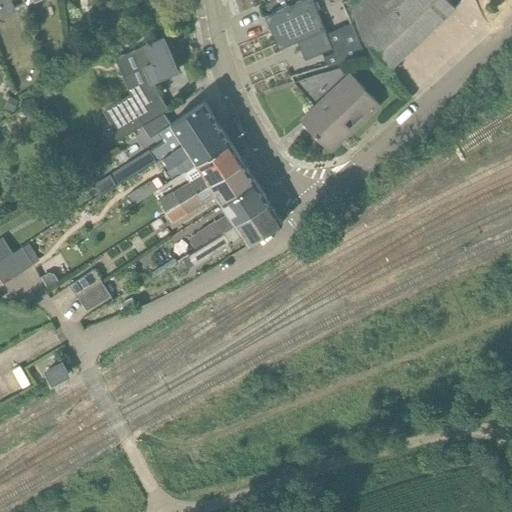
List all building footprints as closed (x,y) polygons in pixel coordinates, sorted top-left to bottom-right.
[(10,0),(0,0),(0,5),(3,13),(14,8),(10,0)] [(280,50),(298,42),(305,60),(332,49),(311,0),(305,0),(266,16),(280,50)] [(456,8),(447,0),(350,0),(350,1),(364,39),(391,69),(456,8)] [(110,139),(99,145),(103,151),(114,144),(134,132),(143,126),(164,114),(168,111),(159,94),(153,81),(178,71),(164,38),(132,52),(114,60),(121,75),(130,96),(103,112),(110,124),(103,128),(110,139)] [(342,140),(379,105),(354,79),(333,99),(329,95),(302,120),(323,142),(334,132),(342,140)] [(11,96),(5,108),(14,112),(19,100),(11,96)] [(163,158),(218,123),(205,102),(171,124),(164,114),(143,126),(150,138),(158,132),(164,142),(150,151),(149,150),(111,175),(92,185),(99,197),(104,193),(163,158)] [(186,172),(231,143),(218,123),(163,158),(171,169),(175,166),(181,175),(186,172)] [(186,172),(191,181),(174,191),(181,203),(192,196),(244,163),(231,143),(186,172)] [(217,195),(223,204),(257,182),(244,163),(192,196),(181,203),(188,213),(217,195)] [(20,180),(26,192),(38,186),(32,174),(20,180)] [(157,190),(153,185),(151,181),(129,195),(135,205),(157,190)] [(217,236),(270,203),(257,182),(223,204),(229,214),(202,232),(191,240),(197,249),(188,254),(189,254),(217,236)] [(249,245),(283,223),(270,203),(217,236),(189,254),(196,265),(243,235),(249,245)] [(10,255),(21,273),(33,266),(21,248),(10,255)] [(0,261),(11,279),(21,273),(10,255),(0,261)] [(0,278),(3,284),(11,279),(0,261),(0,278)] [(77,297),(101,281),(94,269),(69,286),(77,297)] [(42,277),(49,288),(60,282),(55,274),(49,272),(42,277)] [(87,311),(111,296),(101,281),(77,297),(87,311)] [(124,311),(135,305),(132,299),(121,305),(124,311)] [(62,364),(47,372),(53,383),(68,375),(62,364)]
